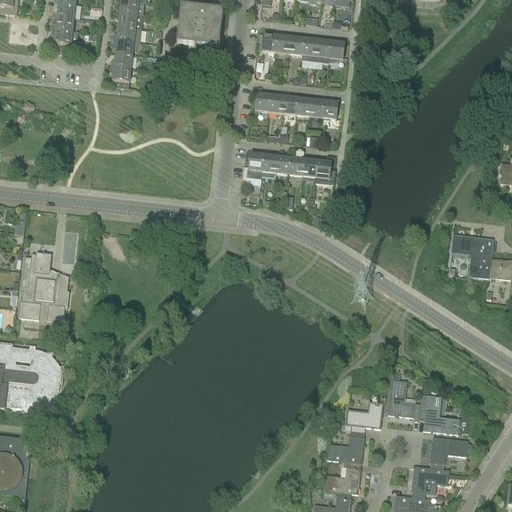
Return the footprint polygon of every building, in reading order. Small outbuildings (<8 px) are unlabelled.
[(0,0),(0,16),(16,19),(17,0),(0,0)] [(335,7),(335,9),(348,10),(348,8),(349,8),(349,4),(349,0),(335,0),(335,2),(335,7)] [(116,10),(116,16),(136,18),(138,5),(121,3),(120,11),(116,10)] [(58,12),(57,20),(73,21),(75,8),(54,6),(54,11),(58,12)] [(181,10),(178,38),(177,47),(219,52),(223,14),(181,10)] [(119,21),(118,30),(141,32),(143,19),(136,18),(116,16),(115,21),(119,21)] [(52,28),(51,32),(72,35),(73,21),(57,20),(56,28),(52,28)] [(113,37),(113,43),(140,46),(141,32),(118,30),(117,38),(113,37)] [(51,32),(51,38),(55,38),(54,47),(60,47),(59,54),(76,56),(77,44),(71,43),(72,35),(51,32)] [(262,54),(275,56),(277,35),(272,34),(272,38),(263,37),(262,54)] [(275,56),(289,57),(290,40),(283,39),(283,35),(277,35),(275,56)] [(289,57),(302,59),(304,38),(299,37),(299,41),(290,40),(289,57)] [(301,64),(315,65),(317,43),(309,42),(310,38),(304,38),(302,59),(301,64)] [(317,43),(315,65),(328,67),(328,66),(331,41),(326,40),(325,44),(317,43)] [(337,41),(331,41),(328,66),(342,63),(344,46),(336,45),(337,41)] [(116,48),(115,57),(132,59),(132,54),(136,54),(140,46),(113,43),(112,48),(116,48)] [(110,64),(110,70),(130,72),(132,59),(115,57),(114,64),(110,64)] [(130,72),(110,70),(109,75),(113,75),(111,90),(128,92),(129,80),(130,72)] [(255,113),(269,115),(271,94),(265,94),(265,98),(257,97),(255,113)] [(269,115),(282,116),(284,100),(276,99),(276,95),(271,94),(269,115)] [(282,116),(296,118),(298,97),(292,97),(292,101),(284,100),(282,116)] [(296,118),(309,119),(311,103),(302,102),(303,98),(298,97),(296,118)] [(309,119),(322,121),(325,100),(319,99),(319,104),(311,103),(309,119)] [(325,100),(322,121),(324,121),(323,123),(330,124),(330,122),(336,122),(338,106),(329,105),(330,101),(325,100)] [(280,137),(279,145),(288,146),(289,138),(280,137)] [(310,139),(308,149),(319,150),(320,141),(310,139)] [(248,172),(247,181),(261,183),(262,179),(262,175),(264,154),(259,153),(258,157),(250,157),(248,172)] [(262,175),(276,176),(277,160),(269,159),(270,154),(264,154),(262,175)] [(276,176),(289,177),(291,157),(286,156),(285,160),(277,160),(276,176)] [(289,177),(302,179),(304,162),(296,162),(296,157),(291,157),(289,177)] [(302,179),(316,180),(318,160),(313,159),(312,163),(304,162),(302,179)] [(318,160),(316,180),(315,184),(334,186),(335,173),(330,173),(331,165),(323,164),(323,160),(318,160)] [(511,168),(500,167),(499,177),(499,179),(499,180),(499,184),(511,185),(511,168)] [(313,220),(312,225),(317,228),(320,223),(313,219),(313,220)] [(18,238),(14,240),(20,247),(23,244),(24,238),(18,238)] [(488,282),(489,279),(491,262),(493,243),(454,238),(451,259),(471,261),(468,280),(488,282)] [(57,279),(52,277),(49,277),(52,257),(51,257),(43,256),(43,255),(41,255),(40,256),(37,256),(37,255),(36,255),(36,257),(31,257),(31,261),(25,260),(22,290),(23,290),(22,305),(20,305),(18,321),(19,321),(39,323),(39,322),(47,323),(47,324),(64,326),(64,325),(63,325),(65,312),(68,312),(70,295),(68,294),(69,280),(58,276),(57,279)] [(509,304),(511,304),(511,264),(491,262),(489,279),(511,282),(509,304)] [(9,329),(4,334),(8,337),(13,332),(9,329)] [(0,412),(5,413),(5,410),(22,412),(22,415),(28,416),(28,413),(31,413),(33,413),(36,413),(38,412),(41,412),(42,415),(47,413),(46,410),(48,409),(50,407),(52,406),(54,404),(56,402),(59,404),(62,399),(59,397),(60,395),(61,392),(62,390),(62,388),(63,385),(63,383),(63,380),(62,377),(62,375),(65,374),(63,369),(60,370),(59,368),(57,365),(55,363),(54,361),(52,359),(54,357),(49,354),(47,356),(45,355),(42,354),(40,354),(38,353),(35,353),(36,349),(30,349),(29,353),(12,351),(13,347),(0,345),(0,412)] [(391,383),(387,418),(413,420),(418,421),(420,407),(414,406),(414,407),(404,406),(406,384),(399,384),(393,383),(391,383)] [(458,435),(463,436),(467,436),(470,415),(462,414),(461,423),(439,420),(441,400),(421,398),(420,407),(418,421),(424,421),(422,433),(457,437),(458,435)] [(346,428),(345,433),(351,434),(364,435),(365,430),(380,432),(381,417),(383,406),(370,405),(369,415),(347,413),(346,428)] [(327,462),(341,464),(361,466),(364,441),(364,435),(351,434),(350,440),(351,441),(350,450),(328,448),(327,462)] [(0,511),(54,511),(55,508),(52,507),(54,493),(40,492),(46,442),(0,436),(0,511)] [(430,466),(430,471),(443,473),(444,467),(443,466),(444,457),(466,459),(467,445),(433,441),(430,466)] [(325,479),(323,493),(337,494),(351,496),(358,497),(361,472),(360,472),(361,466),(341,464),(340,470),(346,471),(347,471),(346,481),(325,478),(325,479)] [(412,495),(411,501),(424,502),(425,497),(435,498),(436,487),(447,489),(449,474),(443,473),(430,471),(418,470),(414,470),(411,495),(412,495)] [(351,496),(337,494),(336,501),(337,501),(336,511),(315,508),(314,511),(349,511),(351,502),(351,496)] [(433,511),(434,507),(429,507),(430,503),(424,502),(411,501),(396,499),(394,511),(433,511)]
